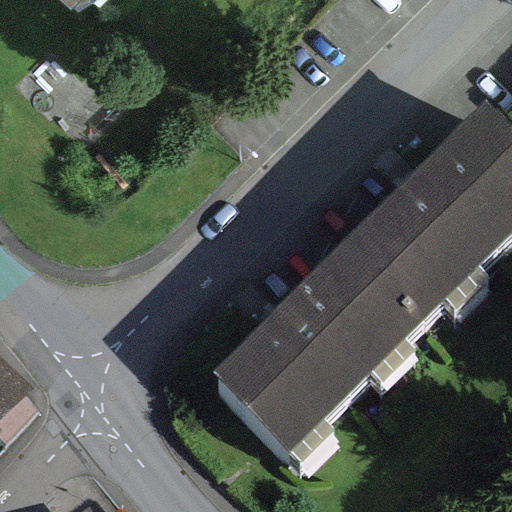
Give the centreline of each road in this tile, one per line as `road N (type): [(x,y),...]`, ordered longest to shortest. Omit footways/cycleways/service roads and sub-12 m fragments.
road 1 (residential): [(480,0),(81,372)]
road 2 (residential): [(182,511),(81,372)]
road 3 (residential): [(4,511),(57,460),(81,372)]
road 4 (residential): [(0,278),(81,372)]
